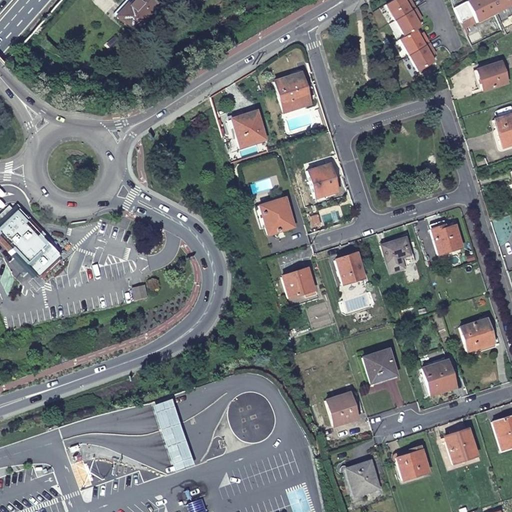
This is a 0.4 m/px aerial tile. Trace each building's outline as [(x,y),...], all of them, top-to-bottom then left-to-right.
[(127,5),(115,19),(128,32),(138,21),(141,24),(156,6),(148,0),(134,0),(128,7),(127,5)] [(402,0),(393,0),(384,5),(394,21),(414,9),(410,2),(405,5),(403,1),(402,0)] [(511,4),(511,0),(470,0),(466,2),(470,10),(473,16),(477,23),(511,4)] [(473,16),(466,2),(453,9),(460,23),(473,16)] [(414,9),(394,21),(403,37),(414,31),(419,28),(416,23),(414,19),(419,16),(414,9)] [(414,31),(403,37),(398,40),(408,56),(428,44),(424,37),(419,40),(417,36),(414,31)] [(428,44),(408,56),(418,72),(433,63),(430,58),(428,54),(433,51),(428,44)] [(501,64),(476,72),(482,91),(507,83),(501,64)] [(280,105),(306,97),(298,73),(273,81),(280,105)] [(309,107),(306,97),(280,105),(283,114),(309,107)] [(256,113),(232,121),(241,149),(265,141),(256,113)] [(198,115),(191,119),(193,123),(200,119),(198,115)] [(511,115),(493,122),(502,150),(511,146),(511,115)] [(317,200),(329,197),(337,194),(328,167),(309,173),(317,200)] [(283,194),(258,202),(268,232),(293,224),(283,194)] [(50,246),(16,212),(15,213),(9,207),(0,215),(0,238),(28,268),(29,267),(49,246),(50,246)] [(453,223),(432,230),(440,256),(461,249),(453,223)] [(380,243),(386,260),(400,255),(410,252),(404,235),(380,243)] [(49,246),(29,267),(36,274),(56,253),(49,246)] [(357,255),(335,262),(343,286),(365,279),(357,255)] [(400,255),(386,260),(389,271),(404,266),(400,255)] [(307,271),(282,279),(289,300),(314,292),(307,271)] [(133,289),(136,301),(146,298),(143,286),(133,289)] [(484,322),(460,329),(467,352),(491,345),(484,322)] [(388,351),(363,359),(372,386),(397,378),(388,351)] [(445,358),(431,363),(432,367),(424,369),(433,397),(455,390),(445,358)] [(166,396),(148,403),(172,469),(191,462),(166,396)] [(348,397),(325,404),(333,428),(356,421),(348,397)] [(511,417),(492,423),(501,452),(511,448),(511,417)] [(469,431),(445,439),(454,466),(478,458),(469,431)] [(411,455),(396,460),(403,482),(428,474),(419,447),(410,450),(411,455)] [(370,463),(348,469),(346,463),(345,463),(344,464),(343,465),(342,466),(342,467),(341,468),(341,469),(341,470),(341,471),(341,472),(342,473),(343,474),(344,475),(345,475),(354,503),(366,499),(365,495),(379,490),(370,463)] [(207,511),(203,498),(188,503),(190,511),(207,511)]
